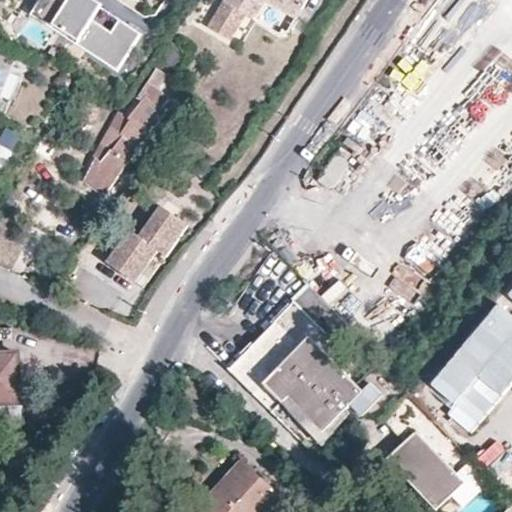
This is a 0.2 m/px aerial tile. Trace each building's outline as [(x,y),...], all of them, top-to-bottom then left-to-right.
[(121,72),(144,37),(87,0),(46,0),(35,16),(121,72)] [(221,0),(221,1),(242,13),(249,0),(288,0),(299,6),(302,0),(221,0)] [(288,0),(249,0),(242,13),(245,14),(251,17),(260,0),(266,0),(294,15),(299,6),(288,0)] [(231,40),(245,14),(242,13),(221,1),(207,27),(231,40)] [(166,100),(153,90),(163,74),(155,68),(136,95),(141,99),(128,118),(131,121),(108,154),(107,153),(99,163),(91,184),(107,195),(162,114),(158,111),(166,100)] [(358,147),(347,139),(343,144),(353,152),(358,147)] [(334,189),(348,168),(346,163),(351,156),(340,149),(317,183),(326,190),(334,189)] [(171,257),(191,228),(163,208),(143,236),(135,231),(110,265),(139,286),(150,269),(162,252),(171,257)] [(379,361),(281,261),(229,315),(245,331),(257,344),(229,371),(308,451),(386,374),(377,364),(379,361)] [(18,397),(16,368),(0,369),(0,429),(20,429),(18,397)] [(472,463),(408,397),(385,422),(404,441),(389,456),(437,508),(451,496),(453,494),(478,470),(472,463)] [(265,511),(279,499),(245,468),(225,490),(208,508),(212,511),(265,511)] [(489,481),(478,470),(453,494),(463,504),(489,481)]
